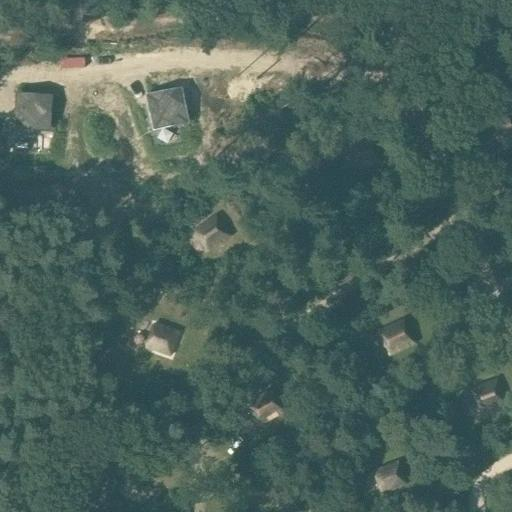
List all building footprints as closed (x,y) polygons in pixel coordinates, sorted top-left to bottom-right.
[(232,78),(216,79),(217,92),(220,92),(221,98),(230,98),(229,91),(233,91),(232,78)] [(182,90),(149,96),(155,129),(188,122),(182,90)] [(511,145),(511,114),(508,110),(489,130),(508,149),(511,145)] [(383,164),(377,137),(350,143),(356,170),(383,164)] [(58,139),(27,152),(40,182),(71,169),(58,139)] [(232,236),(216,215),(195,230),(210,252),(232,236)] [(417,345),(404,319),(377,332),(390,358),(417,345)] [(180,332),(154,322),(144,347),(170,357),(180,332)] [(508,404),(499,379),(472,389),(481,413),(508,404)] [(286,413),(272,389),(246,404),(259,428),(286,413)] [(409,486),(399,460),(372,470),(382,496),(409,486)]
